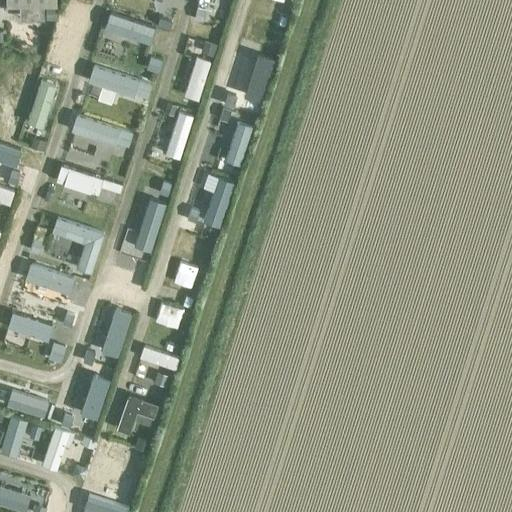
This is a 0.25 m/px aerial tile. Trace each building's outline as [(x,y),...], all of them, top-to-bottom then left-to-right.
[(205,0),(204,6),(227,10),(228,0),(205,0)] [(56,5),(45,6),(46,18),(57,18),(56,5)] [(278,5),(274,16),(286,20),(290,8),(278,5)] [(197,6),(194,19),(202,20),(205,8),(197,6)] [(73,10),(61,46),(73,50),(86,14),(73,10)] [(159,17),(156,25),(168,29),(171,21),(159,17)] [(205,40),(202,51),(213,55),(216,43),(205,40)] [(271,46),(268,56),(275,58),(278,48),(271,46)] [(150,56),(146,68),(158,72),(162,60),(150,56)] [(31,84),(34,67),(8,63),(2,102),(9,103),(12,81),(31,84)] [(34,109),(50,113),(58,72),(42,69),(34,109)] [(138,80),(134,93),(147,98),(151,84),(138,80)] [(255,88),(251,101),(262,104),(266,92),(255,88)] [(224,106),(254,117),(258,104),(228,94),(224,106)] [(169,142),(184,146),(196,103),(182,99),(169,142)] [(167,101),(164,111),(173,114),(176,104),(167,101)] [(223,107),(219,118),(227,120),(230,110),(223,107)] [(10,124),(7,134),(17,137),(21,127),(10,124)] [(119,127),(114,141),(127,146),(131,132),(119,127)] [(210,130),(207,141),(224,146),(227,134),(210,130)] [(34,137),(31,147),(42,150),(46,141),(34,137)] [(227,164),(224,171),(233,174),(235,167),(227,164)] [(230,188),(234,176),(201,166),(197,177),(230,188)] [(0,172),(0,187),(14,192),(18,177),(0,172)] [(103,178),(100,186),(120,192),(122,184),(103,178)] [(20,179),(16,188),(27,192),(30,183),(20,179)] [(163,180),(159,192),(167,195),(171,183),(163,180)] [(212,205),(209,214),(221,218),(224,209),(212,205)] [(190,208),(187,219),(194,221),(198,210),(190,208)] [(97,254),(103,215),(57,209),(52,245),(60,246),(63,228),(86,231),(83,252),(97,254)] [(158,236),(163,221),(134,212),(129,227),(158,236)] [(180,237),(178,244),(187,248),(189,241),(180,237)] [(33,238),(29,249),(38,252),(41,240),(33,238)] [(205,264),(207,252),(175,247),(173,259),(205,264)] [(173,281),(171,290),(179,292),(181,284),(173,281)] [(68,308),(62,323),(70,326),(75,311),(68,308)] [(39,335),(43,322),(10,314),(7,326),(39,335)] [(99,359),(115,363),(124,325),(108,321),(99,359)] [(180,357),(184,345),(147,334),(144,345),(180,357)] [(53,343),(48,357),(60,361),(65,347),(53,343)] [(86,349),(83,360),(90,363),(94,351),(86,349)] [(157,371),(154,382),(167,386),(171,376),(157,371)] [(15,377),(10,391),(51,405),(56,391),(15,377)] [(91,377),(87,410),(100,412),(104,379),(91,377)] [(137,383),(128,406),(155,416),(163,394),(137,383)] [(17,443),(28,406),(16,402),(4,439),(17,443)] [(58,412),(55,420),(68,424),(71,416),(58,412)] [(33,425),(29,436),(37,439),(41,427),(33,425)] [(84,435),(81,443),(93,446),(96,439),(84,435)] [(137,435),(134,445),(145,449),(149,438),(137,435)] [(121,482),(117,494),(129,498),(133,486),(121,482)]
